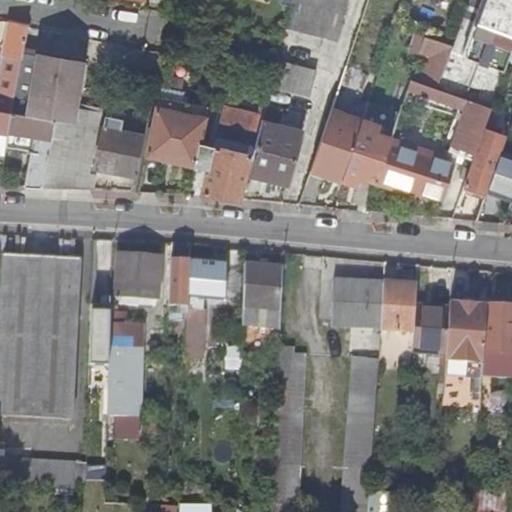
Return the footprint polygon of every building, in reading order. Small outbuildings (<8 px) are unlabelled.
[(237,9),(239,0),(223,0),(222,5),(237,9)] [(288,26),(319,34),(329,0),(292,0),(293,1),(288,26)] [(347,0),(329,0),(319,34),(337,39),(347,0)] [(511,0),(468,0),(466,8),(454,44),(440,88),(476,101),(491,107),(511,50),(511,48),(511,0)] [(0,67),(0,110),(11,113),(12,113),(24,54),(29,27),(29,25),(20,22),(10,20),(3,55),(0,67)] [(454,44),(424,34),(417,54),(427,57),(420,81),(440,88),(454,44)] [(80,63),(24,54),(12,113),(56,120),(42,186),(74,188),(76,178),(89,181),(101,114),(88,111),(86,110),(73,108),(80,63)] [(273,85),(302,93),(309,68),(279,60),(273,85)] [(317,70),(309,68),(302,93),(309,95),(317,70)] [(420,81),(411,78),(407,87),(403,101),(469,119),(476,101),(440,88),(420,81)] [(159,97),(179,102),(182,92),(161,88),(159,97)] [(156,107),(196,117),(198,110),(204,111),(202,118),(205,119),(207,108),(179,102),(159,97),(156,107)] [(445,156),(456,159),(458,153),(473,158),(483,129),(490,112),(491,107),(476,101),(469,119),(457,153),(448,149),(445,156)] [(216,138),(255,148),(262,121),(264,112),(226,103),(216,138)] [(332,104),(310,170),(341,180),(363,115),(332,104)] [(196,117),(156,107),(145,155),(193,165),(199,143),(205,119),(202,118),(196,117)] [(0,132),(8,134),(9,129),(11,113),(0,110),(0,132)] [(40,152),(31,150),(23,186),(42,187),(42,186),(56,120),(12,113),(11,113),(9,129),(34,134),(44,135),(40,152)] [(381,121),(363,115),(341,180),(351,184),(356,185),(358,177),(377,182),(391,138),(392,133),(378,129),(381,121)] [(94,169),(136,177),(145,135),(120,130),(122,120),(106,116),(94,169)] [(248,173),(276,180),(291,128),(262,121),(255,148),(253,156),(248,173)] [(302,131),(291,128),(276,180),(289,184),(302,131)] [(477,189),(487,193),(493,176),(503,147),(506,137),(483,129),(473,158),(463,185),(473,188),(477,189)] [(34,134),(31,150),(40,152),(44,135),(34,134)] [(415,189),(424,192),(443,198),(456,159),(445,156),(391,138),(377,182),(377,183),(399,189),(400,185),(415,189)] [(208,169),(201,196),(241,199),(248,173),(253,156),(210,146),(199,143),(193,165),(204,168),(208,169)] [(511,150),(503,147),(493,176),(511,182),(511,150)] [(339,185),(341,180),(310,170),(308,175),(339,185)] [(341,180),(339,185),(349,189),(351,184),(341,180)] [(413,194),(415,189),(400,185),(399,189),(413,194)] [(462,189),(486,196),(487,193),(477,189),(473,188),(463,185),(462,189)] [(162,257),(119,253),(115,297),(159,301),(162,257)] [(3,256),(0,333),(0,416),(73,419),(81,260),(3,256)] [(188,296),(201,297),(225,299),(227,262),(190,260),(190,262),(188,296)] [(190,262),(185,262),(171,261),(169,313),(188,314),(188,301),(188,296),(190,262)] [(263,262),(246,261),(243,325),(280,328),(283,269),(263,266),(263,262)] [(331,327),(381,329),(382,312),(383,282),(334,279),(331,327)] [(384,284),(382,312),(381,329),(381,330),(415,333),(417,307),(418,287),(384,284)] [(195,310),(195,301),(188,301),(188,314),(187,322),(195,323),(196,310),(195,310)] [(108,416),(131,416),(140,417),(143,325),(126,324),(127,313),(118,313),(118,307),(111,307),(108,416)] [(413,352),(447,355),(447,345),(450,310),(417,307),(415,333),(413,352)] [(482,378),(511,379),(511,309),(487,308),(485,335),(482,378)] [(195,323),(187,322),(186,359),(203,360),(205,323),(195,323)] [(445,386),(482,389),(482,378),(485,335),(463,334),(462,346),(447,345),(447,355),(445,386)] [(292,348),(279,347),(278,380),(271,511),(297,511),(305,354),(291,354),(292,348)] [(373,439),(379,366),(380,359),(354,357),(341,511),(367,511),(369,492),(373,439)] [(131,416),(108,416),(108,425),(130,426),(131,416)] [(77,481),(83,481),(88,481),(88,464),(0,459),(0,484),(77,488),(77,481)] [(87,494),(106,495),(106,482),(88,481),(87,494)] [(403,494),(370,492),(368,511),(401,511),(401,510),(403,494)] [(507,511),(508,498),(475,496),(473,511),(507,511)]
